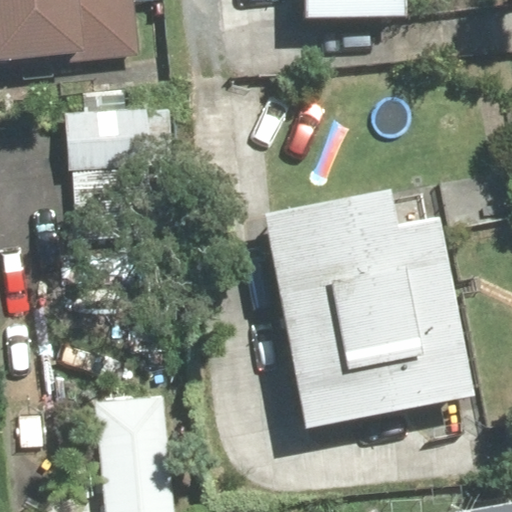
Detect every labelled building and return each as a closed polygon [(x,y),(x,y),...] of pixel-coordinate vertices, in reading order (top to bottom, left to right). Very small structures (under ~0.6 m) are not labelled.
[(127,0),(0,0),(0,72),(133,61),(127,0)] [(409,0),(297,0),(298,18),(410,15),(409,0)] [(168,106),(61,114),(71,247),(178,239),(168,106)] [(383,192),(258,215),(300,432),(467,400),(433,222),(390,230),(383,192)] [(130,323),(67,334),(74,378),(137,368),(130,323)] [(102,511),(174,511),(165,400),(94,406),(102,511)] [(511,511),(511,502),(459,511),(511,511)]
